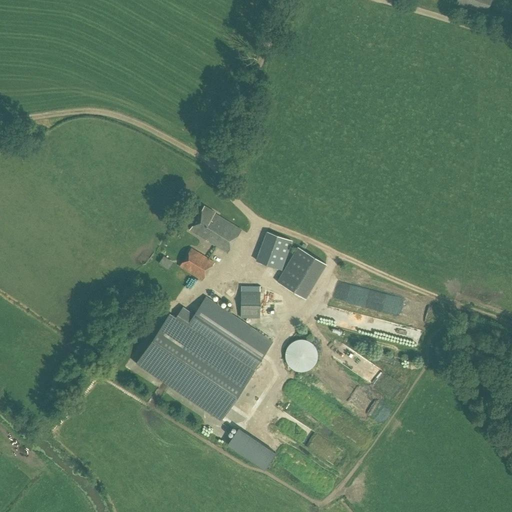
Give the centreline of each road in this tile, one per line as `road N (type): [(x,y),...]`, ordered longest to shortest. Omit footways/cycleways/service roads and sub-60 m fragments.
road 1 (track): [(99,376),(319,506),(428,367),(428,344),(455,303)]
road 2 (track): [(268,225),(511,325)]
road 3 (residential): [(0,119),(99,111),(221,160)]
road 4 (residential): [(221,160),(289,0)]
road 5 (residential): [(370,0),(511,42)]
road 6 (track): [(71,347),(99,376),(34,451)]
